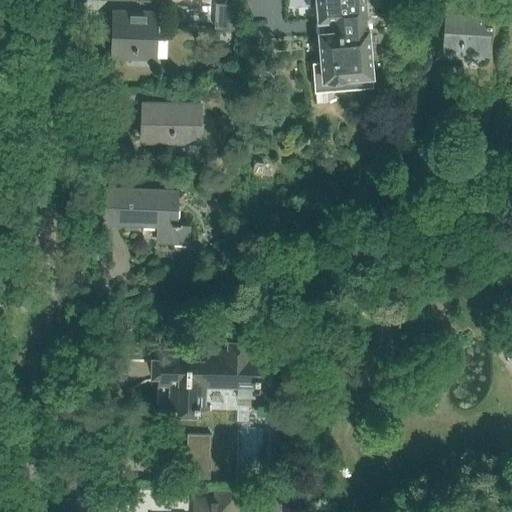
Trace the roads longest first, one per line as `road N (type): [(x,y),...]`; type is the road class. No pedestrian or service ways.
road 1 (secondary): [(40,293),(56,0)]
road 2 (secondary): [(32,511),(40,293)]
